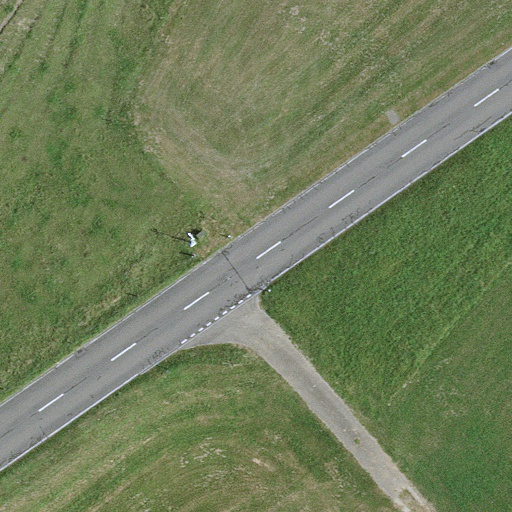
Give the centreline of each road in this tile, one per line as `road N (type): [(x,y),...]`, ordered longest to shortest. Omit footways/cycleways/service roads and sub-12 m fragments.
road 1 (secondary): [(0,439),(511,82)]
road 2 (track): [(220,285),(421,511)]
